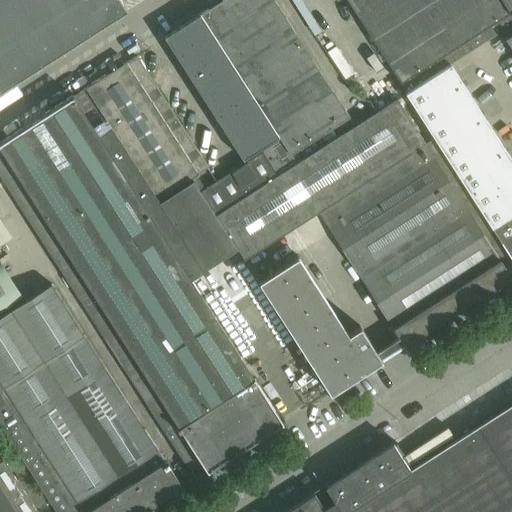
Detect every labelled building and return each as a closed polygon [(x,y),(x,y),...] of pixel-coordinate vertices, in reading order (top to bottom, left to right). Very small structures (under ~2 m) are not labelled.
[(0,0),(0,85),(126,5),(122,0),(0,0)] [(349,116),(274,0),(221,0),(200,14),(201,16),(278,137),(279,139),(260,151),(262,154),(276,175),(297,162),(292,154),(349,116)] [(511,0),(347,0),(407,92),(450,64),(501,31),(511,23),(511,0)] [(278,137),(201,16),(200,14),(164,37),(243,159),(278,137)] [(511,23),(501,31),(505,37),(504,38),(511,49),(511,23)] [(85,88),(86,89),(157,200),(192,178),(208,167),(136,56),(127,62),(126,61),(85,88)] [(511,160),(450,64),(407,92),(405,93),(434,138),(481,211),(491,228),(502,245),(511,260),(511,160)] [(283,423),(190,278),(202,270),(201,267),(157,200),(86,89),(73,97),(72,96),(45,113),(0,142),(0,176),(194,479),(206,471),(207,472),(283,423)] [(317,211),(425,143),(397,99),(355,126),(354,125),(297,162),(276,175),(215,214),(235,245),(244,259),(267,244),(318,212),(317,211)] [(511,260),(502,245),(491,228),(481,211),(434,138),(425,144),(425,143),(317,211),(318,212),(404,345),(511,275),(511,260)] [(201,192),(215,214),(276,175),(262,154),(201,192)] [(201,267),(235,245),(215,214),(201,192),(192,178),(157,200),(201,267)] [(347,334),(297,255),(258,281),(330,393),(381,360),(360,326),(347,334)] [(0,317),(25,301),(0,262),(0,317)] [(166,462),(104,366),(51,284),(25,301),(0,317),(0,425),(55,511),(133,511),(143,506),(147,511),(182,488),(169,466),(170,465),(168,461),(166,462)] [(511,404),(475,428),(511,485),(511,404)] [(511,511),(511,485),(475,428),(410,469),(393,442),(325,486),(325,487),(314,493),(293,507),(285,511),(284,511),(511,511)] [(36,511),(3,459),(0,460),(0,511),(36,511)]
